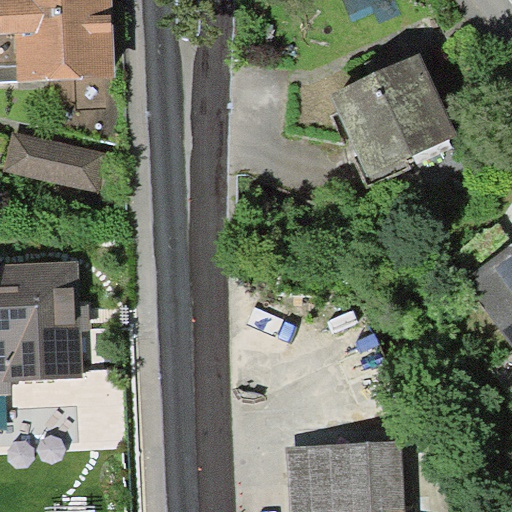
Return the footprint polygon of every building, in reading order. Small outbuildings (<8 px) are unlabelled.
[(0,0),(0,84),(104,80),(100,0),(0,0)] [(418,81),(410,65),(332,100),(367,178),(446,142),(430,106),(433,104),(422,79),(418,81)] [(5,173),(89,192),(96,162),(12,144),(5,173)] [(511,249),(511,251),(494,228),(449,261),(511,345),(511,249)] [(4,378),(71,374),(67,274),(0,277),(0,391),(4,392),(4,378)] [(392,511),(391,484),(291,489),(292,511),(392,511)]
